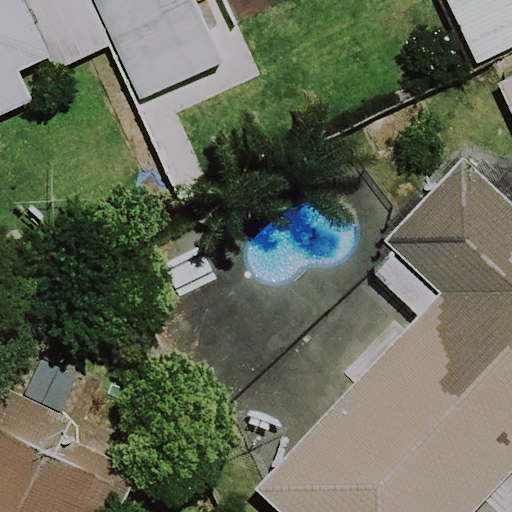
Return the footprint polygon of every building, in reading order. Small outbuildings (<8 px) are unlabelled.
[(0,0),(0,120),(23,111),(10,80),(36,69),(94,45),(75,0),(0,0)] [(88,0),(134,104),(217,68),(187,0),(88,0)] [(511,0),(429,0),(467,77),(511,55),(511,0)] [(511,73),(491,82),(511,130),(511,73)] [(468,511),(511,466),(511,223),(448,164),(353,266),(408,318),(246,491),(268,511),(468,511)] [(0,511),(119,511),(136,480),(0,411),(0,511)]
